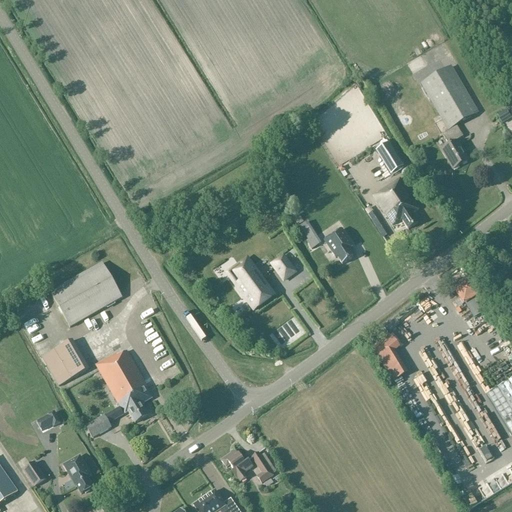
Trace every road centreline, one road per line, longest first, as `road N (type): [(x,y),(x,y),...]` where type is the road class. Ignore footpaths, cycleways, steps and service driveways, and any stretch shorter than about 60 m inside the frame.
road 1 (tertiary): [(249,408),(161,285),(0,18)]
road 2 (tertiary): [(249,408),(511,208)]
road 3 (tertiary): [(249,408),(102,511)]
